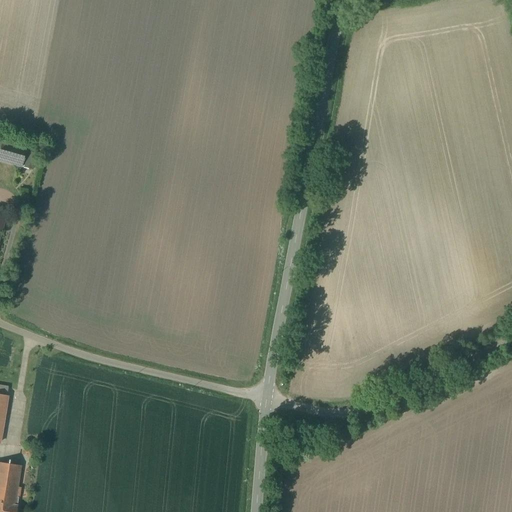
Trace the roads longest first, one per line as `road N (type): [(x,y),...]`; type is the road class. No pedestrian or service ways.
road 1 (tertiary): [(266,400),(341,0)]
road 2 (unclassified): [(266,400),(0,325)]
road 3 (unclassified): [(511,341),(355,414),(266,400)]
